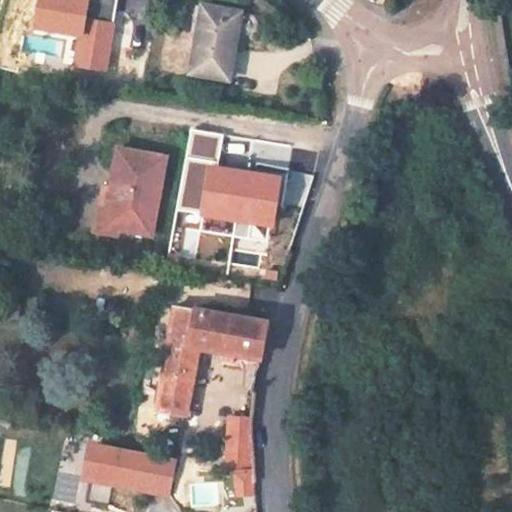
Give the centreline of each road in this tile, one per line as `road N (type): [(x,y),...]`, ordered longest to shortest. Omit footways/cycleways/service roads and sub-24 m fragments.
road 1 (residential): [(389,43),(367,73),(280,353),(276,511)]
road 2 (residential): [(467,47),(481,111),(511,181)]
